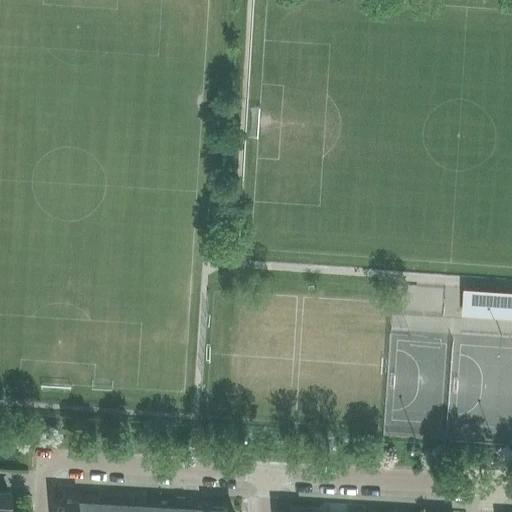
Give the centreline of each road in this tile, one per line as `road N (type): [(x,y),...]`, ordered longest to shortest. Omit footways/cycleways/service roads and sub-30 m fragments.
road 1 (residential): [(494,487),(269,472)]
road 2 (residential): [(269,472),(44,460)]
